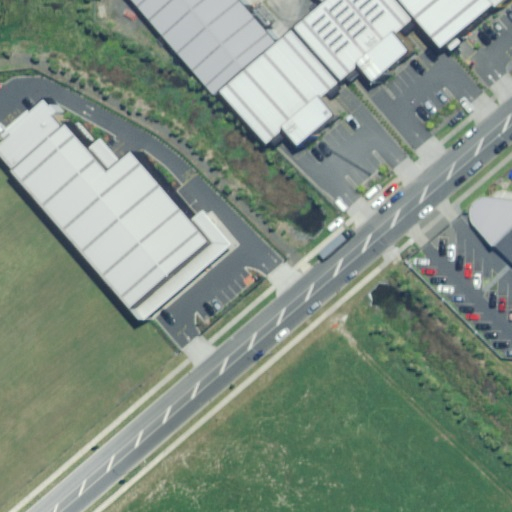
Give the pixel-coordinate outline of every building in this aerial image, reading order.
[(284,42),(247,0),(139,0),(222,96),(229,90),(284,42)] [(423,17),(408,0),(336,0),(332,3),(303,28),(349,81),(366,66),(381,83),(419,51),(404,33),(423,17)] [(511,0),(408,0),(423,17),(451,47),(502,3),(505,6),(511,0)] [(349,81),(303,28),(229,90),(275,144),(291,130),(307,148),(345,116),(329,98),(349,81)] [(84,117),(26,166),(147,306),(225,239),(147,148),(126,166),(84,117)] [(474,219),(476,224),(511,258),(511,196),(490,194),(483,197),(474,212),(474,219)]
